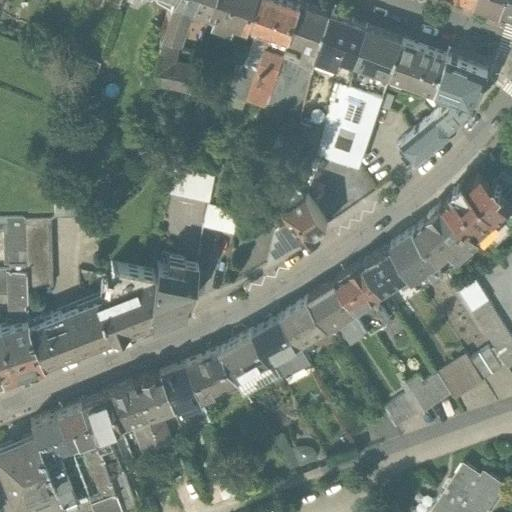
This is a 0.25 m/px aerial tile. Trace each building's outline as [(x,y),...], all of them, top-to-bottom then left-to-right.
[(172,0),(161,33),(178,39),(187,13),(185,8),(190,6),(210,14),(214,0),(172,0)] [(257,0),(214,0),(210,14),(217,16),(213,26),(233,32),(237,23),(248,27),(248,25),(257,0)] [(257,0),(248,25),(260,29),(270,0),(257,0)] [(301,2),(294,0),(270,0),(260,29),(258,36),(267,40),(270,33),(287,39),(301,2)] [(476,0),(502,9),(505,0),(476,0)] [(511,0),(505,0),(502,9),(511,12),(511,0)] [(301,2),(287,39),(306,44),(300,61),(313,64),(317,48),(323,30),(330,12),(301,2)] [(351,20),(330,12),(323,30),(345,38),(351,20)] [(345,38),(339,56),(353,61),(366,25),(351,20),(345,38)] [(402,38),(366,25),(353,61),(381,70),(390,73),(402,38)] [(256,72),(252,86),(270,92),(287,39),(270,33),(267,40),(256,72)] [(447,53),(402,38),(390,73),(434,88),(447,53)] [(488,68),(447,53),(434,88),(452,95),(475,103),(488,68)] [(230,55),(226,66),(234,69),(235,64),(237,58),(230,55)] [(256,72),(235,64),(234,69),(233,79),(252,86),(256,72)] [(154,68),(145,66),(142,80),(151,82),(154,68)] [(381,70),(374,90),(383,93),(390,73),(381,70)] [(317,152),(364,166),(386,95),(340,81),(317,152)] [(151,82),(136,159),(151,162),(164,84),(151,82)] [(270,92),(252,86),(249,94),(267,101),(270,92)] [(191,89),(181,87),(179,99),(188,101),(191,89)] [(415,156),(475,103),(452,95),(401,138),(415,156)] [(185,115),(170,110),(164,145),(179,148),(185,115)] [(178,152),(163,150),(160,164),(175,167),(178,152)] [(213,176),(175,167),(169,194),(208,201),(213,176)] [(500,171),(478,192),(465,178),(441,199),(478,236),(487,228),(491,232),(505,220),(501,216),(511,206),(497,191),(511,178),(505,175),(506,173),(500,171)] [(77,188),(53,189),(54,215),(78,215),(77,188)] [(326,224),(305,194),(283,209),(290,219),(304,239),(326,224)] [(478,236),(441,199),(414,223),(436,257),(449,244),(459,255),(478,236)] [(207,203),(202,226),(232,233),(238,211),(207,203)] [(23,216),(4,216),(4,264),(19,263),(24,263),(23,216)] [(304,239),(290,219),(279,226),(293,247),(304,239)] [(436,257),(414,223),(391,239),(413,273),(426,264),(430,261),(435,270),(442,265),(436,257)] [(413,273),(391,239),(363,257),(384,289),(401,277),(405,284),(416,277),(413,273)] [(168,255),(166,264),(155,262),(154,270),(143,320),(188,305),(196,260),(168,255)] [(384,289),(363,257),(335,276),(356,306),(373,295),(378,302),(388,295),(384,289)] [(95,296),(60,307),(26,320),(26,323),(42,362),(143,320),(154,270),(111,261),(104,295),(96,298),(95,296)] [(426,264),(413,273),(416,277),(423,287),(436,278),(426,264)] [(19,269),(7,270),(7,293),(8,323),(0,325),(0,375),(0,376),(42,362),(26,323),(26,320),(25,269),(19,269)] [(356,306),(335,276),(308,294),(327,322),(328,324),(345,314),(356,332),(367,324),(356,306)] [(511,362),(511,335),(475,280),(459,290),(508,365),(511,362)] [(327,322),(308,294),(281,311),(297,342),(327,322)] [(281,311),(253,327),(270,357),(275,367),(279,365),(277,360),(280,358),(277,353),(297,342),(281,311)] [(253,327),(220,345),(237,375),(237,376),(270,357),(253,327)] [(488,344),(469,357),(482,377),(502,364),(488,344)] [(220,345),(184,359),(199,396),(212,391),(210,386),(237,375),(220,345)] [(461,356),(438,371),(454,396),(477,380),(461,356)] [(184,359),(158,369),(171,403),(180,400),(182,406),(200,399),(199,396),(184,359)] [(158,369),(132,378),(156,441),(169,436),(161,415),(156,409),(171,403),(158,369)] [(433,374),(423,380),(419,374),(406,383),(410,389),(422,407),(423,409),(446,394),(433,374)] [(132,378),(106,388),(121,428),(124,427),(122,422),(133,417),(133,422),(142,446),(156,441),(132,378)] [(135,504),(108,433),(104,428),(114,425),(116,430),(121,428),(106,388),(80,398),(121,508),(122,509),(135,504)] [(410,389),(382,406),(394,424),(422,407),(410,389)] [(109,511),(121,508),(80,398),(56,408),(68,442),(72,452),(85,448),(102,494),(90,499),(95,511),(109,511)] [(68,442),(56,408),(31,418),(35,430),(54,481),(60,479),(66,477),(58,453),(54,447),(68,442)] [(35,430),(0,442),(0,465),(4,477),(4,478),(13,500),(44,487),(43,485),(54,481),(35,430)] [(463,457),(427,511),(486,511),(508,480),(484,464),(481,469),(463,457)] [(282,463),(264,470),(267,478),(276,475),(276,476),(286,472),(282,463)] [(69,481),(62,484),(60,479),(54,481),(61,501),(75,495),(69,481)] [(75,495),(61,501),(65,511),(95,511),(90,499),(87,491),(75,495)]
